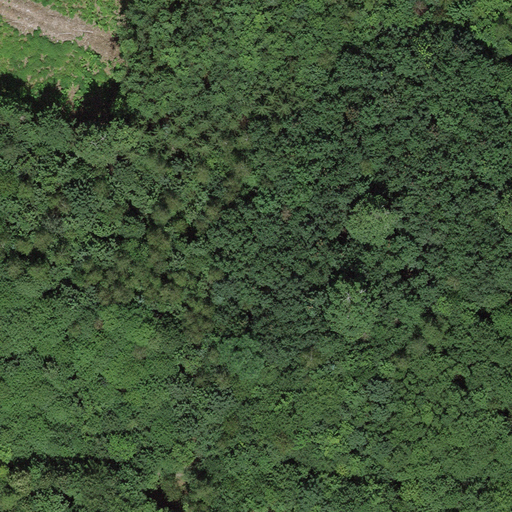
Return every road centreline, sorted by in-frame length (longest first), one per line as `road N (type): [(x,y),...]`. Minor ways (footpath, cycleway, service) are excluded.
road 1 (track): [(0,466),(511,479)]
road 2 (track): [(511,232),(474,0)]
